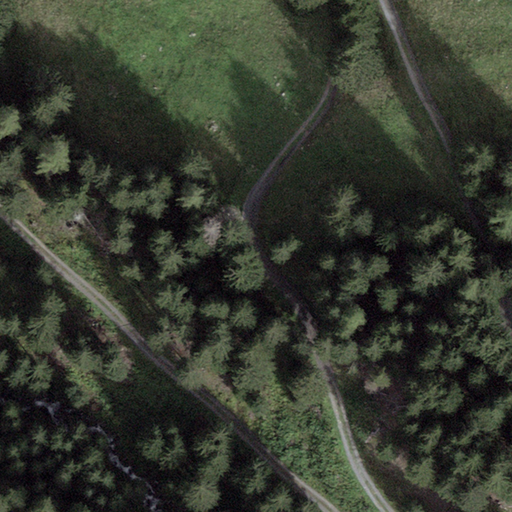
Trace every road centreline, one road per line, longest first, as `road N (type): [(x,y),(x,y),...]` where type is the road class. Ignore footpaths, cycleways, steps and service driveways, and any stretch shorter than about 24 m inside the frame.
road 1 (track): [(403,511),(260,274),(251,214),(256,193),(329,95),(340,57),(332,0)]
road 2 (track): [(0,205),(81,306),(313,511)]
road 3 (track): [(386,0),(511,325)]
